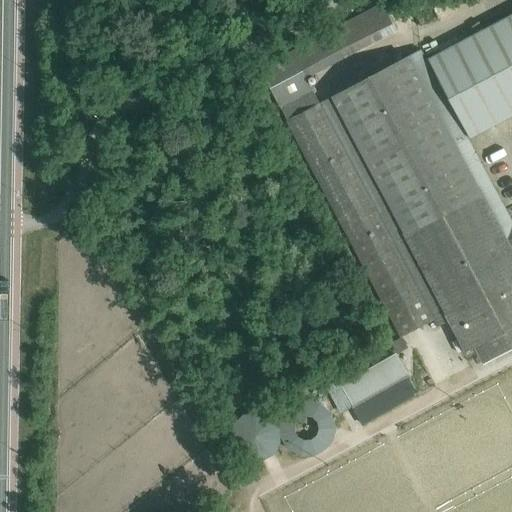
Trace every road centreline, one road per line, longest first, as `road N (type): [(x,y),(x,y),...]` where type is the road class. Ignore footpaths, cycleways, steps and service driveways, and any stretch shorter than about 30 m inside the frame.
road 1 (secondary): [(4,511),(10,223)]
road 2 (secondary): [(10,223),(14,0)]
